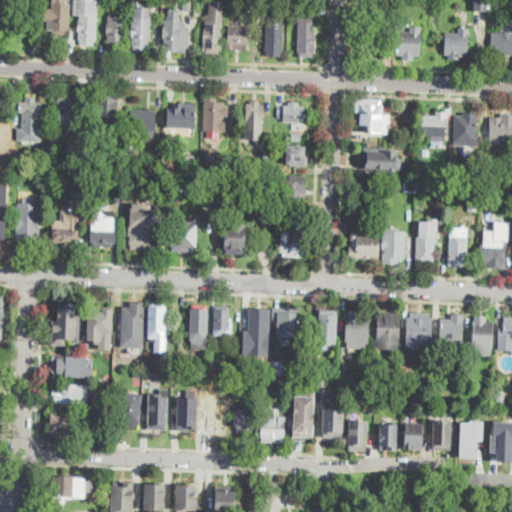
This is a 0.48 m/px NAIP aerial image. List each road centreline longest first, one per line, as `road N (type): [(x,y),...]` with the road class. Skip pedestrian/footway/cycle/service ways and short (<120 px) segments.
road 1 (residential): [(0,64),(511,84)]
road 2 (residential): [(0,270),(511,288)]
road 3 (residential): [(20,453),(429,463)]
road 4 (residential): [(326,281),(338,0)]
road 5 (residential): [(20,453),(28,272)]
